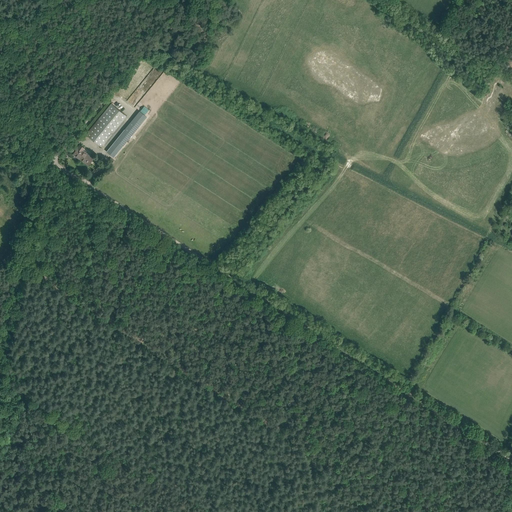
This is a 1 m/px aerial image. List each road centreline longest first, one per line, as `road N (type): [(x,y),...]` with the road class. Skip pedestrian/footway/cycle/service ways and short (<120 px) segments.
road 1 (track): [(71,175),(507,456)]
road 2 (track): [(440,511),(396,486),(338,467),(18,267)]
road 3 (track): [(222,511),(0,372)]
road 4 (track): [(48,155),(0,355)]
road 5 (track): [(69,131),(133,66),(177,36),(187,0)]
road 6 (track): [(39,145),(58,84),(41,57),(90,0)]
